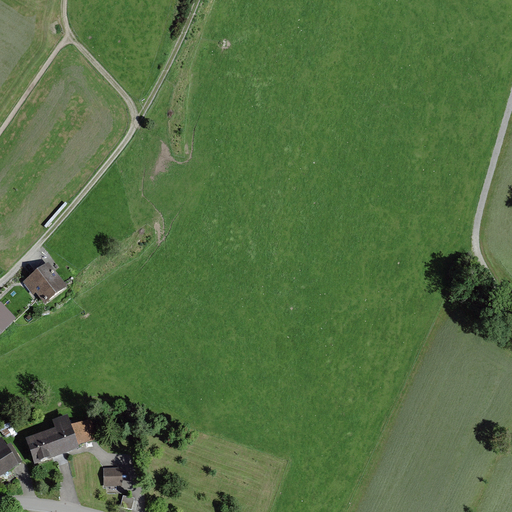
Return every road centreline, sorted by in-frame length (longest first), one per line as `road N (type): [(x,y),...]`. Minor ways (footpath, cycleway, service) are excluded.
road 1 (track): [(511,297),(480,267),(476,233),(511,92)]
road 2 (track): [(134,124),(0,284)]
road 3 (track): [(64,0),(70,34),(128,99),(134,124)]
road 4 (track): [(198,0),(134,124)]
road 5 (track): [(0,132),(72,36)]
